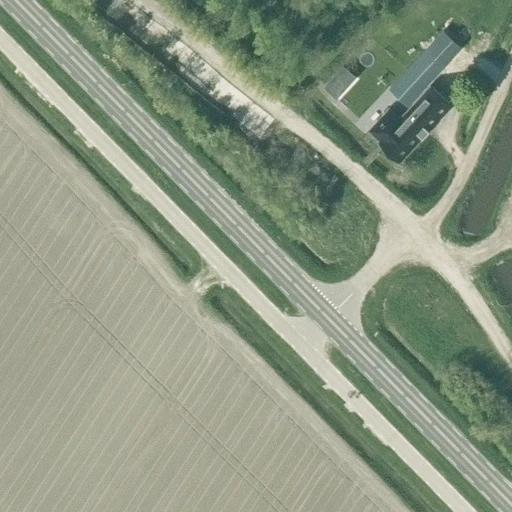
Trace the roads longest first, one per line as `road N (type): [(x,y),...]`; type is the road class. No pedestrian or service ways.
road 1 (primary): [(328,319),(14,0)]
road 2 (unclassified): [(301,346),(0,45)]
road 3 (unclassified): [(414,235),(147,0)]
road 4 (primary): [(511,507),(328,319)]
road 5 (unclassified): [(464,511),(301,346)]
road 6 (track): [(414,235),(443,200),(511,59)]
road 7 (unclassified): [(511,366),(458,280),(414,235)]
road 8 (unclassified): [(328,319),(414,235)]
